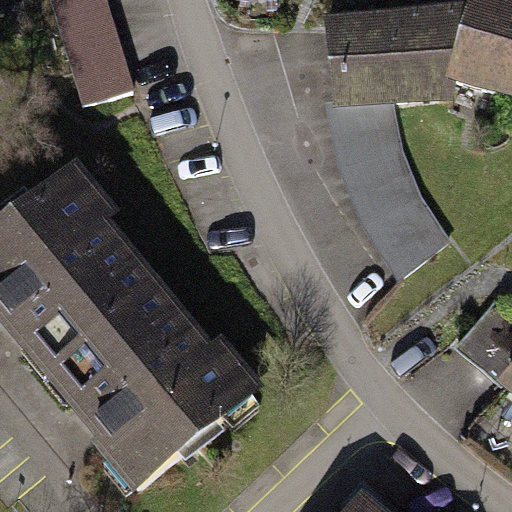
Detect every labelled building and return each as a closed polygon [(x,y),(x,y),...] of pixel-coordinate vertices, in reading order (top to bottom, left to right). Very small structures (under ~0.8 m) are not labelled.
[(100,0),(52,14),(86,128),(137,113),(102,0),(100,0)] [(511,0),(481,0),(480,5),(511,15),(511,0)] [(511,118),(511,15),(480,5),(475,19),(451,100),(511,118)] [(475,19),(325,33),(336,120),(395,113),(449,106),(451,100),(475,19)] [(395,113),(336,120),(347,182),(367,241),(402,293),(455,255),(424,214),(402,162),(395,113)] [(0,248),(0,349),(48,405),(165,305),(68,191),(0,248)] [(255,410),(165,305),(48,405),(137,510),(255,410)] [(511,385),(501,399),(511,408),(511,385)]
